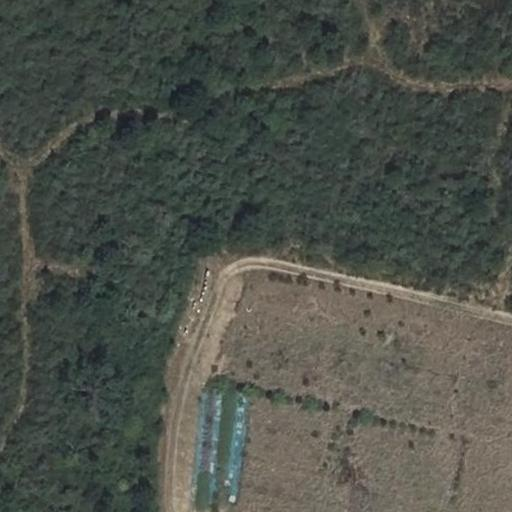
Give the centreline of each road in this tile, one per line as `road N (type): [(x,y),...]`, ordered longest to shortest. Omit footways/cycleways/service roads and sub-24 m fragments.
road 1 (track): [(511,322),(266,263),(223,276)]
road 2 (track): [(223,276),(177,402),(171,511)]
